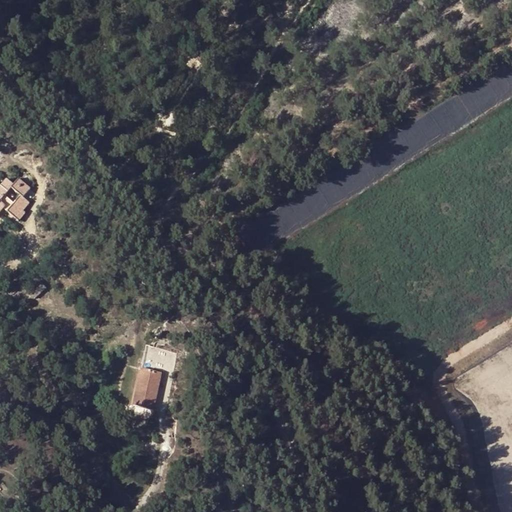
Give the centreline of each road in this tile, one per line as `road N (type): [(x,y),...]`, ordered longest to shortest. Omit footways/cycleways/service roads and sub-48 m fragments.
road 1 (track): [(426,511),(378,412),(279,338),(169,227)]
road 2 (track): [(328,511),(291,443),(284,408),(298,404),(328,423),(406,511)]
